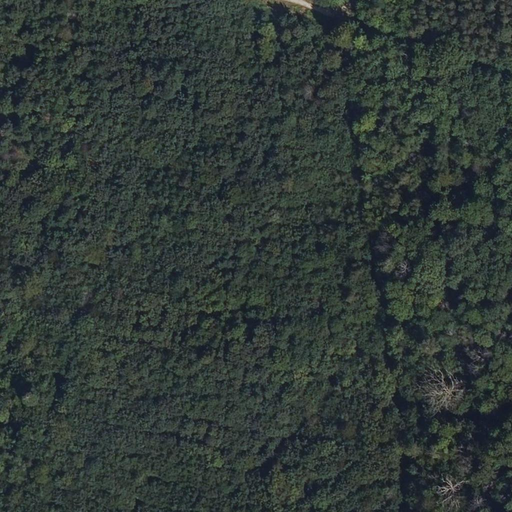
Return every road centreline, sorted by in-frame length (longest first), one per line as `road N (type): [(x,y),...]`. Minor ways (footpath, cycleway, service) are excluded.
road 1 (unknown): [(411,511),(402,398),(386,352),(340,15)]
road 2 (unknown): [(304,4),(511,70)]
